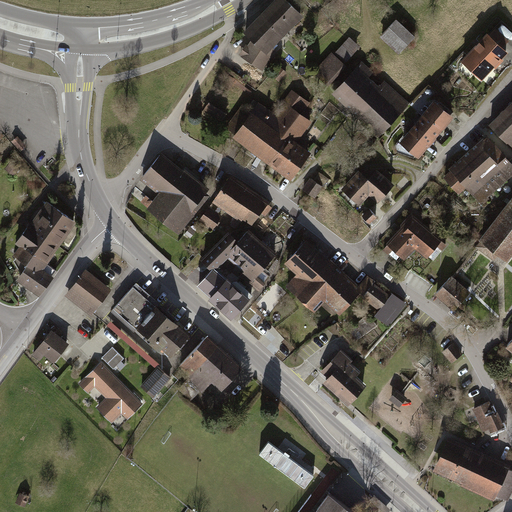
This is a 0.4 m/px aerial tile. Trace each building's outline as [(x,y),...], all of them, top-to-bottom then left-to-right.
[(287,0),(273,0),(242,31),(251,39),(264,52),(270,46),(302,14),(287,0)] [(413,36),(394,19),(378,37),(396,54),(413,36)] [(358,49),(335,28),(317,48),(326,56),(308,75),(322,88),(358,49)] [(508,52),(486,32),(460,61),(482,81),(508,52)] [(264,52),(251,39),(239,56),(251,64),(243,75),(254,81),(275,52),(270,46),(264,52)] [(359,62),(328,93),(374,139),(405,108),(359,62)] [(305,101),(288,89),(267,118),(298,142),(312,123),(297,110),(305,101)] [(453,118),(432,100),(397,140),(418,158),(453,118)] [(511,100),(488,124),(511,148),(511,100)] [(223,126),(228,116),(209,106),(204,115),(223,126)] [(253,107),(232,133),(290,178),(311,152),(298,142),(267,118),(253,107)] [(511,173),(511,163),(484,134),(439,175),(456,192),(463,185),(481,203),(511,173)] [(160,192),(148,205),(178,230),(209,192),(161,153),(141,176),(160,192)] [(368,178),(358,170),(342,187),(359,204),(368,194),(377,202),(393,185),(376,169),(368,178)] [(269,201),(230,173),(212,199),(251,226),(269,201)] [(322,185),(310,177),(303,188),(315,196),(322,185)] [(511,198),(473,246),(490,260),(496,253),(505,259),(511,249),(511,198)] [(76,221),(45,199),(13,244),(18,247),(11,256),(26,266),(16,280),(38,295),(51,277),(41,270),(76,221)] [(219,218),(207,208),(198,219),(210,229),(219,218)] [(375,215),(370,209),(363,215),(368,221),(375,215)] [(440,238),(413,215),(389,243),(404,256),(413,246),(425,256),(440,238)] [(270,261),(229,226),(201,259),(205,262),(189,282),(225,313),(270,261)] [(295,273),(284,285),(314,313),(321,306),(332,317),(359,289),(307,240),(284,263),(295,273)] [(109,290),(83,270),(63,296),(89,316),(109,290)] [(469,291),(453,274),(435,292),(451,308),(469,291)] [(190,331),(134,284),(114,309),(169,356),(190,331)] [(67,343),(49,327),(27,352),(39,362),(43,357),(50,363),(67,343)] [(238,369),(203,337),(177,366),(212,397),(238,369)] [(453,344),(444,351),(452,361),(461,354),(453,344)] [(339,348),(320,372),(326,377),(321,382),(347,403),(364,382),(356,376),(360,371),(349,363),(353,359),(339,348)] [(115,372),(126,361),(114,349),(103,361),(115,372)] [(99,361),(75,384),(85,394),(93,386),(104,398),(95,407),(110,423),(119,414),(125,420),(141,404),(99,361)] [(169,377),(156,366),(138,386),(151,397),(169,377)] [(399,394),(391,404),(401,412),(409,402),(399,394)] [(493,414),(488,402),(473,409),(482,431),(490,427),(492,432),(504,427),(497,412),(493,414)] [(511,484),(511,465),(447,437),(433,468),(505,500),(511,484)] [(305,494),(318,477),(270,442),(258,459),(305,494)] [(358,511),(329,490),(312,511),(358,511)]
